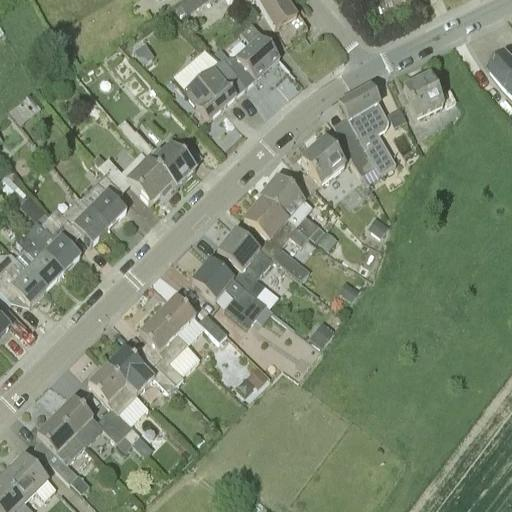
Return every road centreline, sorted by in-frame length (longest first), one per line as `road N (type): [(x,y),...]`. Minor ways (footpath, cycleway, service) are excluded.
road 1 (tertiary): [(0,413),(286,128),(368,69)]
road 2 (tertiary): [(368,69),(511,0)]
